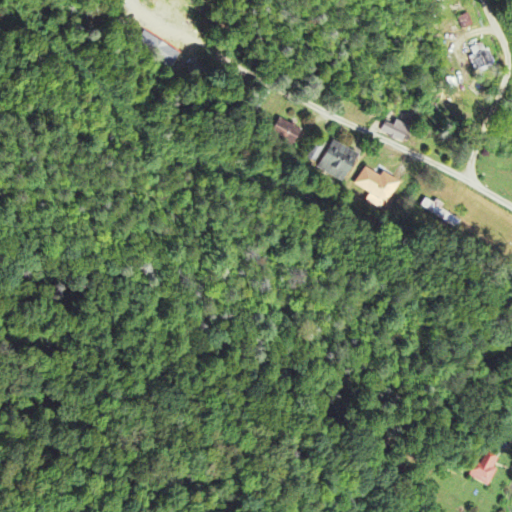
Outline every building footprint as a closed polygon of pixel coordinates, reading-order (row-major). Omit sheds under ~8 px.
[(179,52),(143,34),(135,50),(171,68),(179,52)] [(301,132),(280,119),(270,135),(291,148),(301,132)] [(393,126),(384,123),(380,134),(403,144),(410,129),(395,122),(393,126)] [(343,183),(357,155),(331,141),(316,170),(343,183)] [(380,177),(364,168),(354,186),(370,195),(366,202),(382,211),(398,182),(382,174),(380,177)]
